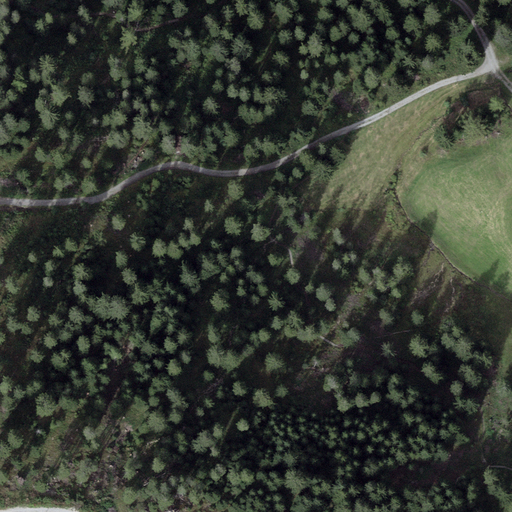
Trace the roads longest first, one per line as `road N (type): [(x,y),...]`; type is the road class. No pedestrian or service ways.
road 1 (track): [(350,128),(246,174),(158,167),(92,199),(0,201)]
road 2 (track): [(454,0),(489,51),(485,68),(350,128)]
